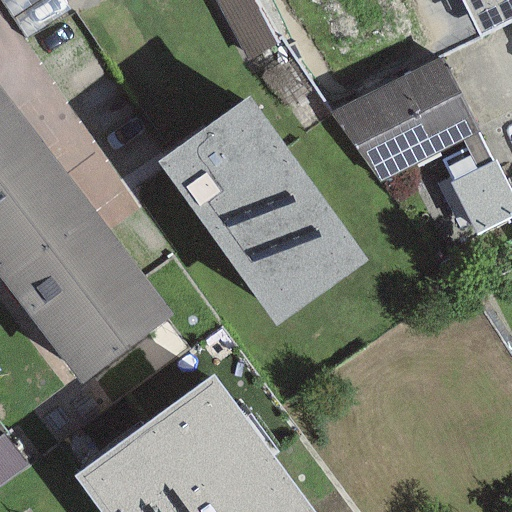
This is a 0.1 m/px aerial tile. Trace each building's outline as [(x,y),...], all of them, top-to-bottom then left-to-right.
[(214,0),(248,61),(276,46),(250,0),(214,0)] [(511,0),(462,0),(481,37),(511,21),(511,0)] [(478,133),(442,58),(329,114),(379,184),(463,141),(478,133)] [(0,89),(0,277),(80,382),(173,316),(0,89)] [(365,258),(250,98),(160,162),(275,322),(365,258)] [(477,170),(492,163),(478,133),(463,141),(477,170)] [(511,218),(511,191),(497,161),(492,163),(477,170),(450,184),(477,237),(511,218)] [(73,477),(98,511),(314,511),(213,375),(73,477)] [(0,487),(29,466),(5,434),(0,427),(0,487)]
